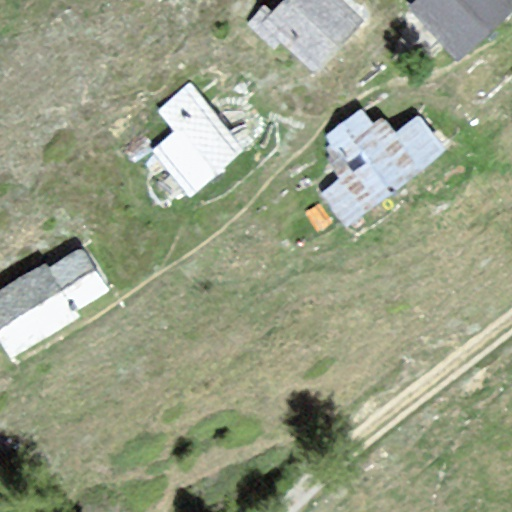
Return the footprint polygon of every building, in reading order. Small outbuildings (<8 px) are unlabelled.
[(359,0),(288,0),(275,17),(344,73),(386,21),(359,0)] [(511,14),(511,0),(419,0),(477,52),(511,14)] [(262,144),(198,80),(146,131),(211,195),(262,144)] [(326,135),(353,174),(340,182),(370,226),(475,155),(439,102),(400,129),(379,99),(326,135)] [(55,253),(51,248),(0,285),(0,327),(24,359),(98,305),(96,303),(130,279),(92,226),(55,253)]
